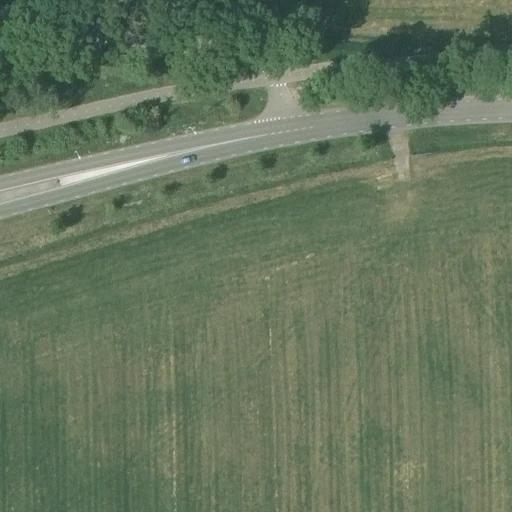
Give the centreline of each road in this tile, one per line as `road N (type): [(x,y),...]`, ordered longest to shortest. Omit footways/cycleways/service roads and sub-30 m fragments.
road 1 (unclassified): [(287,133),(272,79),(238,43),(0,10)]
road 2 (secondary): [(287,133),(0,199)]
road 3 (secondary): [(511,111),(365,119),(287,133)]
